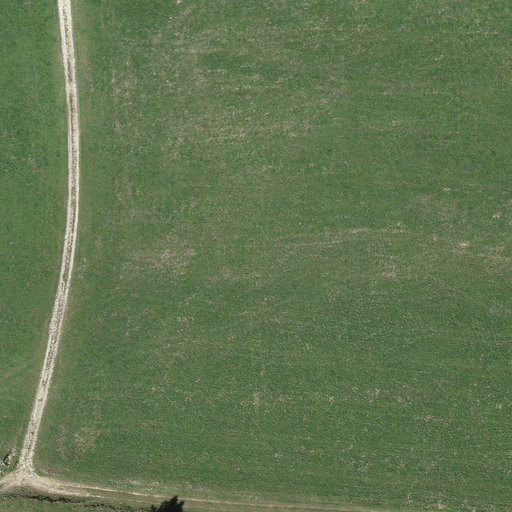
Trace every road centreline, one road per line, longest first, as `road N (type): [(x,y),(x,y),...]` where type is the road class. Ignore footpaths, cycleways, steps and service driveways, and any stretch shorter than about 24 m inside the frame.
road 1 (track): [(68,0),(74,238),(37,467)]
road 2 (track): [(37,467),(91,490),(360,511)]
